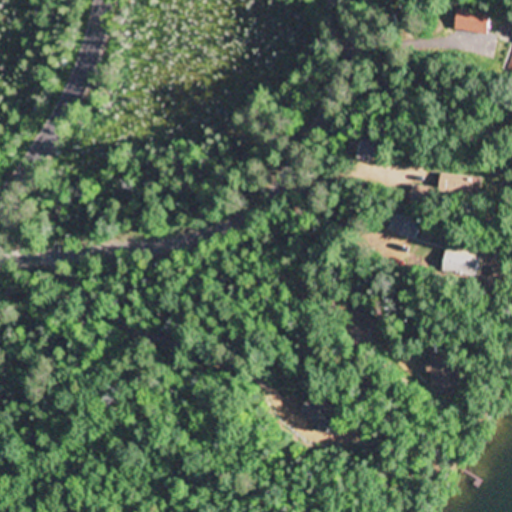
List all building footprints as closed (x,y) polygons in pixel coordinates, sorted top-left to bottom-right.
[(458,30),(491,35),(494,15),(462,9),(458,30)] [(377,145),(356,141),(353,160),(374,164),(377,145)] [(478,176),(444,176),(444,196),(478,196),(478,176)] [(416,243),(423,224),(396,213),(388,232),(416,243)] [(475,254),(475,248),(451,245),(448,275),(485,279),(488,255),(475,254)] [(436,391),(465,391),(465,352),(436,352),(436,391)] [(304,417),(340,438),(352,418),(316,396),(304,417)]
